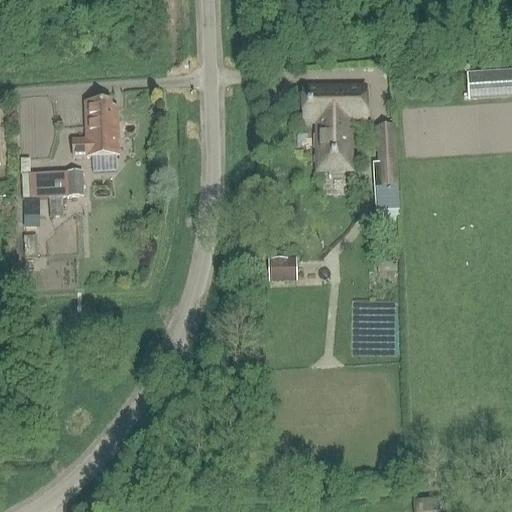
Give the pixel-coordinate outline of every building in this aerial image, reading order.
[(511,81),(511,73),(468,76),(469,89),(470,103),(511,100),(511,81)] [(353,176),(351,128),(367,128),(366,93),(304,95),(304,129),(318,129),(319,177),(353,176)] [(85,141),(72,141),(73,160),(92,160),(92,175),(117,174),(116,159),(121,159),(119,111),(114,111),(113,111),(113,105),(88,106),(84,106),(85,141)] [(374,190),(396,189),(393,128),(376,129),(378,165),(372,165),(374,190)] [(30,177),(31,200),(39,200),(49,200),(63,199),(69,199),(68,174),(30,175),(30,177)] [(84,174),(68,174),(69,199),(85,199),(84,174)] [(31,200),(23,200),(23,218),(39,218),(39,200),(31,200)] [(268,263),(269,285),(297,284),(296,262),(268,263)] [(413,511),(438,511),(438,502),(413,504),(413,511)]
